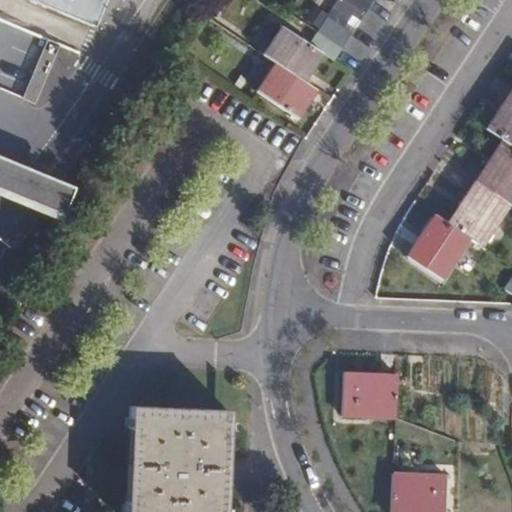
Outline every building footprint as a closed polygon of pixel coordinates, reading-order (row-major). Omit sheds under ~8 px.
[(42,0),(112,29),(124,0),(42,0)] [(340,0),(311,46),(290,32),(271,61),(283,69),(265,96),(298,118),(316,91),(304,83),(323,54),(335,62),(374,2),(371,0),(340,0)] [(438,209),(410,250),(441,272),(470,232),(482,239),(511,194),(511,98),(493,127),(504,134),(448,216),(438,209)] [(345,413),(397,415),(398,382),(398,375),(347,372),(345,413)] [(217,511),(221,404),(123,401),(122,422),(127,423),(125,495),(120,495),(119,511),(217,511)] [(447,511),(448,475),(396,473),(394,511),(447,511)]
